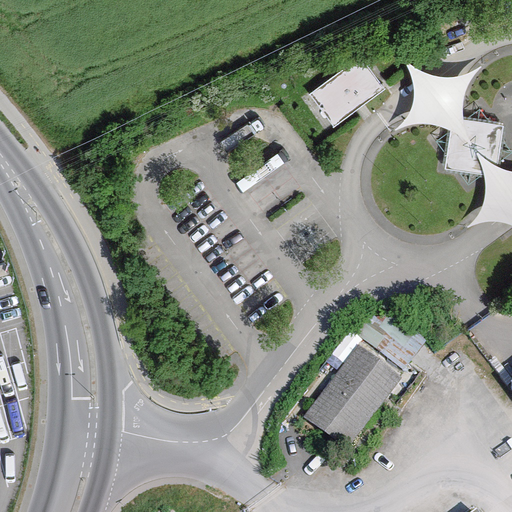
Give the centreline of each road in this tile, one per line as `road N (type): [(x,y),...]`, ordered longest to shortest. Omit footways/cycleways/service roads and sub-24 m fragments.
road 1 (secondary): [(90,511),(105,458),(110,389),(98,309),(65,229),(0,145)]
road 2 (secondary): [(0,179),(45,274),(66,354),(67,435),(52,511)]
